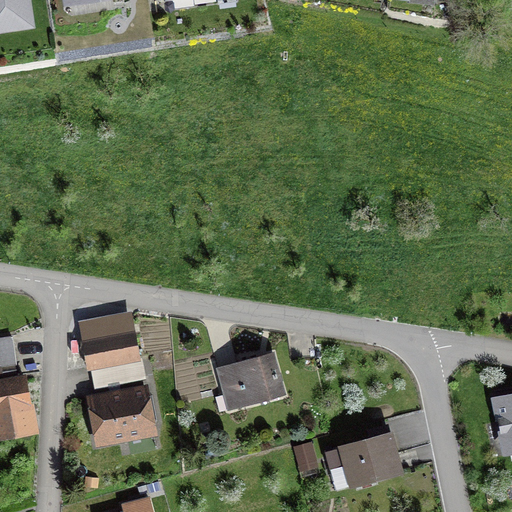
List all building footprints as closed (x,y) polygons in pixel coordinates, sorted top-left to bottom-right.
[(0,0),(0,28),(30,24),(26,0),(0,0)] [(90,366),(124,360),(137,357),(132,332),(86,341),(90,366)] [(11,336),(0,337),(0,366),(15,364),(11,336)] [(225,393),(244,388),(249,404),(283,394),(272,355),(260,359),(259,356),(218,367),(225,393)] [(23,376),(0,381),(0,408),(29,401),(23,376)] [(144,388),(90,398),(99,441),(153,431),(144,388)] [(511,396),(496,399),(506,447),(511,446),(511,396)] [(343,447),(326,452),(336,488),(400,471),(389,433),(343,446),(343,447)] [(131,511),(152,511),(149,499),(129,504),(131,511)]
